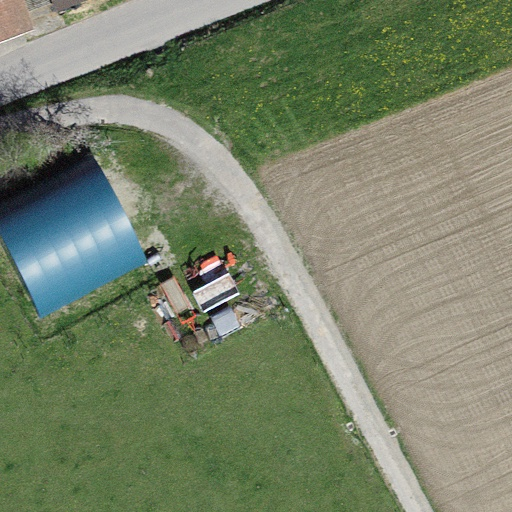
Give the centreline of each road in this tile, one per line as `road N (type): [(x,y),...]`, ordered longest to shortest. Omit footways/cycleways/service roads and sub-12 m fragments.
road 1 (track): [(0,127),(108,108),(154,114),(200,139),(235,176),(418,511)]
road 2 (unclassified): [(211,0),(0,87)]
